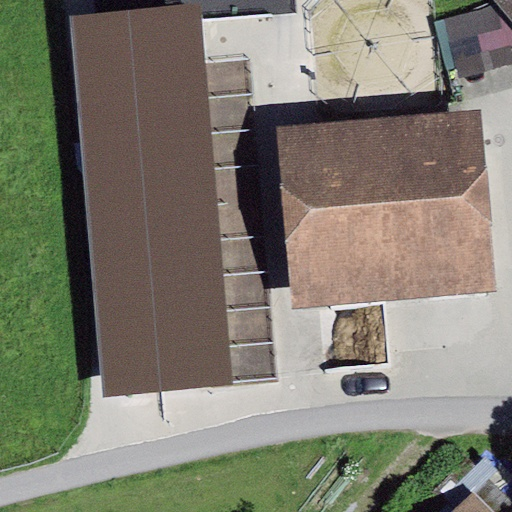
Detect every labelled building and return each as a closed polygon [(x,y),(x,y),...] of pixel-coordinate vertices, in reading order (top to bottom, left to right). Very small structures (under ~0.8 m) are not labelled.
[(511,0),(498,13),(506,23),(511,29),(511,0)] [(302,10),(96,32),(105,113),(156,107),(154,90),(309,73),(302,10)] [(511,29),(506,23),(447,33),(456,82),(511,71),(511,66),(509,51),(511,49),(511,29)] [(271,141),(270,96),(203,97),(204,142),(271,141)] [(480,130),(280,147),(295,317),(495,300),(480,130)] [(200,171),(107,181),(122,404),(212,397),(200,171)]
